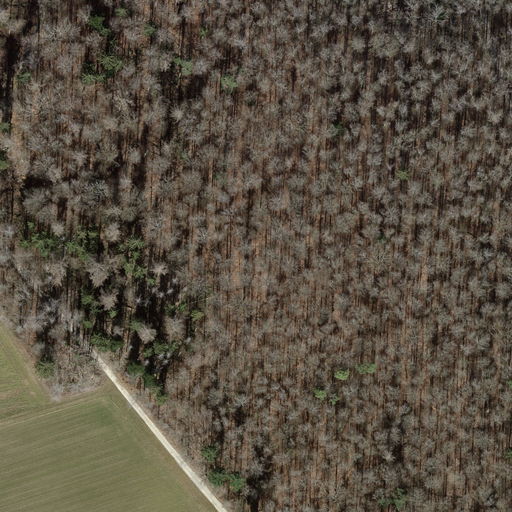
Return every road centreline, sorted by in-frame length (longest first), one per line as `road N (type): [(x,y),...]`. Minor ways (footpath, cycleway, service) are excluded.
road 1 (track): [(125,0),(236,96),(286,164),(309,227),(316,285),(360,347),(410,384),(478,456),(496,511)]
road 2 (track): [(0,243),(115,386)]
road 3 (track): [(223,511),(115,386)]
road 4 (track): [(0,423),(115,386)]
